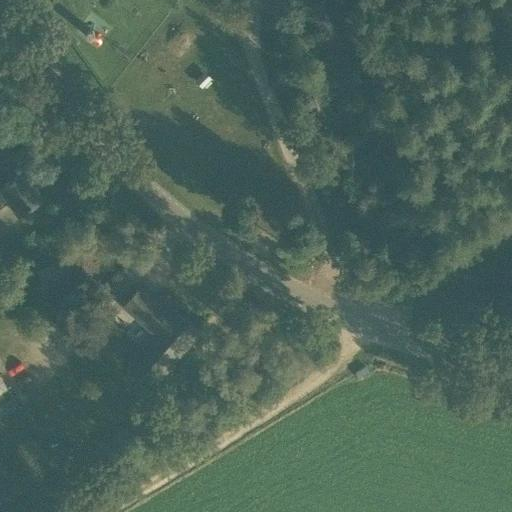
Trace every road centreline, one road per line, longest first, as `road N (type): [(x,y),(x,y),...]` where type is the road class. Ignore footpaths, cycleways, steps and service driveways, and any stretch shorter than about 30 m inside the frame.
road 1 (unclassified): [(370,325),(291,290),(193,228),(109,155),(0,0)]
road 2 (track): [(108,511),(331,363),(370,325)]
road 3 (unclassified): [(370,325),(388,305),(511,227)]
road 4 (unclassified): [(511,369),(370,325)]
